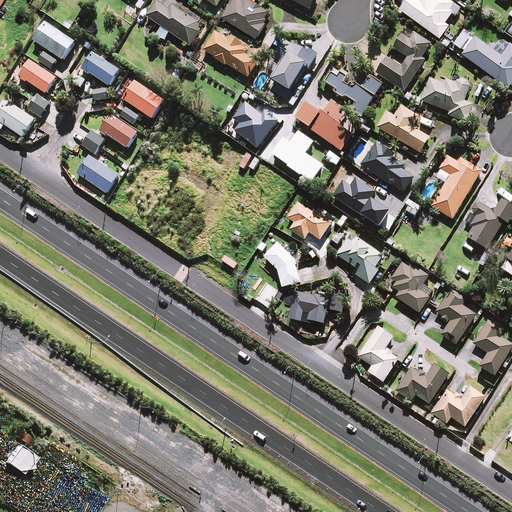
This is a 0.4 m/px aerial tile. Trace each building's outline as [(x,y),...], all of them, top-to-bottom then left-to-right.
[(188,0),(200,8),(205,1),(217,9),(222,0),(188,0)] [(275,17),(244,0),(234,0),(223,20),(258,40),(262,33),(265,34),(275,17)] [(287,0),(309,11),(315,0),(287,0)] [(461,11),(445,0),(432,0),(426,9),(414,0),(408,0),(400,12),(440,41),(449,28),(445,25),(452,15),(455,18),(461,11)] [(170,12),(157,3),(147,18),(190,48),(206,25),(191,14),(189,18),(173,7),(170,12)] [(75,44),(46,25),(34,43),(63,63),(75,44)] [(228,41),(216,33),(204,53),(248,79),(257,63),(245,56),(249,50),(229,38),(228,41)] [(491,50),(474,38),(473,41),(463,34),(454,46),(464,54),(462,57),(508,91),(511,85),(511,47),(509,46),(507,49),(501,44),(494,53),(491,50)] [(410,41),(402,36),(394,50),(408,60),(401,70),(386,60),(376,75),(405,93),(425,62),(422,60),(431,46),(414,35),(410,41)] [(300,50),(285,41),(274,60),(283,65),(267,90),(286,102),(307,67),(310,68),(317,57),(302,47),(300,50)] [(206,57),(196,52),(188,65),(198,70),(206,57)] [(57,63),(45,54),(39,63),(52,71),(57,63)] [(120,73),(94,55),(83,71),(109,89),(120,73)] [(57,80),(31,63),(20,78),(46,96),(57,80)] [(347,80),(334,72),(326,85),(336,92),(334,94),(344,101),(346,98),(356,105),(352,112),(362,119),(383,86),(370,78),(362,91),(354,86),(351,90),(344,85),(347,80)] [(471,85),(457,79),(455,83),(446,80),(444,86),(430,80),(421,102),(450,114),(448,117),(466,124),(473,106),(464,102),(471,85)] [(165,103),(135,84),(123,103),(153,122),(165,103)] [(110,100),(108,90),(93,92),(95,102),(110,100)] [(50,105),(38,98),(29,112),(41,119),(50,105)] [(35,121),(6,102),(0,111),(0,130),(2,131),(5,127),(23,139),(35,121)] [(351,117),(331,102),(322,115),(307,104),(295,120),(341,153),(354,136),(343,128),(351,117)] [(420,119),(401,108),(394,118),(387,114),(378,129),(421,155),(430,139),(413,130),(420,119)] [(140,118),(127,109),(121,118),(134,127),(140,118)] [(137,134),(111,118),(101,133),(127,150),(137,134)] [(105,142),(93,133),(83,147),(95,156),(105,142)] [(405,166),(376,145),(361,166),(395,191),(392,195),(399,200),(414,179),(401,170),(405,166)] [(119,177),(90,158),(78,176),(107,195),(119,177)] [(283,163),(276,158),(272,164),(278,169),(283,163)] [(458,165),(448,158),(436,179),(446,185),(432,208),(453,221),(482,173),(461,160),(458,165)] [(295,171),(288,166),(284,173),(291,177),(295,171)] [(511,218),(511,206),(502,201),(494,213),(479,204),(472,214),(477,217),(470,228),(473,229),(467,239),(487,251),(504,223),(508,226),(511,218)] [(420,209),(411,203),(406,212),(415,218),(420,209)] [(312,214),(299,204),(288,220),(295,225),(290,232),(305,241),(309,234),(320,242),(331,224),(313,212),(312,214)] [(384,258),(357,239),(353,245),(348,241),(337,257),(359,272),(356,276),(369,285),(379,271),(377,269),(384,258)] [(249,250),(238,242),(232,251),(243,259),(249,250)] [(295,262),(278,245),(265,259),(278,272),(283,290),(300,285),(297,269),(295,262)] [(511,252),(501,270),(511,277),(511,252)] [(238,265),(227,257),(223,263),(234,270),(238,265)] [(409,269),(402,265),(392,280),(397,284),(393,289),(400,293),(396,299),(419,315),(434,293),(423,286),(428,277),(412,266),(409,269)] [(347,293),(332,291),(331,300),(295,294),(292,312),(302,313),(300,322),(314,324),(315,317),(326,318),(327,312),(344,314),(347,293)] [(467,301),(452,291),(436,314),(450,323),(441,337),(457,347),(477,316),(463,307),(467,301)] [(503,336),(486,326),(474,345),(488,355),(480,368),(495,378),(511,350),(511,345),(501,339),(503,336)] [(393,339),(378,329),(359,358),(372,367),(368,374),(383,384),(398,361),(385,352),(393,339)] [(450,377),(434,366),(426,379),(412,370),(397,392),(411,402),(415,396),(430,406),(450,377)] [(485,399),(470,388),(461,402),(447,392),(432,415),(447,425),(451,419),(465,428),(485,399)]
